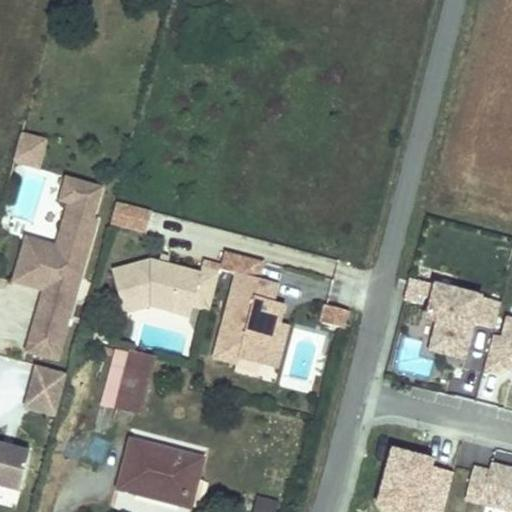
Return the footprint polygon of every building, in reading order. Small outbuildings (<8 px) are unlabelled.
[(45,158),(50,141),(26,135),(21,151),(45,158)] [(43,167),(45,158),(21,151),(19,160),(19,161),(43,167)] [(86,279),(102,220),(98,218),(106,188),(71,179),(66,198),(74,201),(67,227),(72,228),(63,259),(28,250),(20,282),(42,288),(43,283),(52,286),(50,290),(34,351),(64,359),(81,298),(71,296),(76,277),(86,279)] [(110,223),(145,232),(150,211),(131,206),(115,202),(110,223)] [(63,259),(72,228),(67,227),(62,246),(32,238),(28,250),(63,259)] [(222,265),(221,268),(238,273),(215,356),(238,362),(240,356),(262,362),(273,322),(279,324),(285,304),(274,301),(279,282),(260,277),(264,260),(226,250),(222,265)] [(169,263),(171,256),(162,254),(160,261),(169,263)] [(210,308),(221,268),(222,265),(205,260),(201,272),(169,263),(160,261),(151,258),(112,271),(124,312),(150,305),(172,309),(176,295),(179,293),(194,297),(192,303),(193,303),(210,308)] [(81,298),(86,279),(76,277),(71,296),(81,298)] [(429,348),(463,357),(472,322),(493,327),(500,301),(483,297),(484,293),(436,280),(435,284),(412,278),(405,301),(428,307),(425,318),(436,320),(429,348)] [(189,319),(193,303),(192,303),(194,297),(179,293),(176,295),(172,309),(170,314),(189,319)] [(345,329),(350,311),(326,305),(321,322),(345,329)] [(503,367),(511,369),(511,321),(507,320),(502,339),(495,338),(489,363),(487,370),(501,374),(503,367)] [(273,322),(262,362),(278,366),(289,327),(279,324),(273,322)] [(106,341),(110,327),(96,323),(92,337),(106,341)] [(101,403),(139,413),(153,359),(115,349),(101,403)] [(59,416),(70,378),(40,370),(30,408),(59,416)] [(201,455),(133,437),(120,485),(180,501),(188,503),(195,478),(201,455)] [(0,485),(25,492),(35,454),(0,444),(0,485)] [(437,457),(391,446),(375,508),(391,511),(441,511),(452,471),(435,467),(437,457)] [(473,466),(465,500),(511,511),(511,467),(492,462),(490,470),(473,466)] [(275,511),(278,502),(256,496),(252,511),(275,511)]
